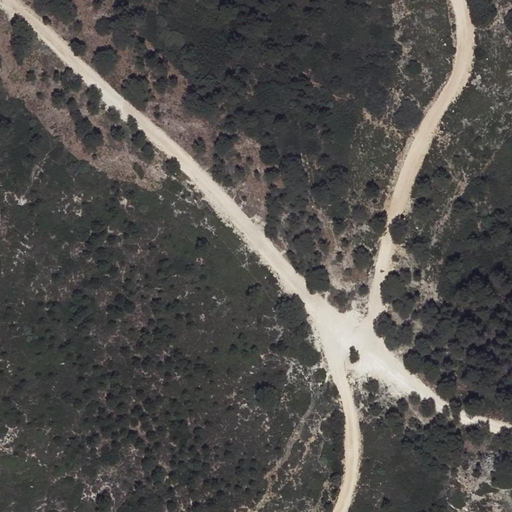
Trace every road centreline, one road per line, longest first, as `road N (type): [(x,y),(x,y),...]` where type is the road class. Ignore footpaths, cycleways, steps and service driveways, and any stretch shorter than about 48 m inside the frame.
road 1 (track): [(348,333),(142,119),(11,0)]
road 2 (track): [(339,511),(352,469),(338,345),(348,333),(363,335),(457,410),(511,432)]
road 3 (track): [(377,345),(371,266),(465,46),(449,0)]
